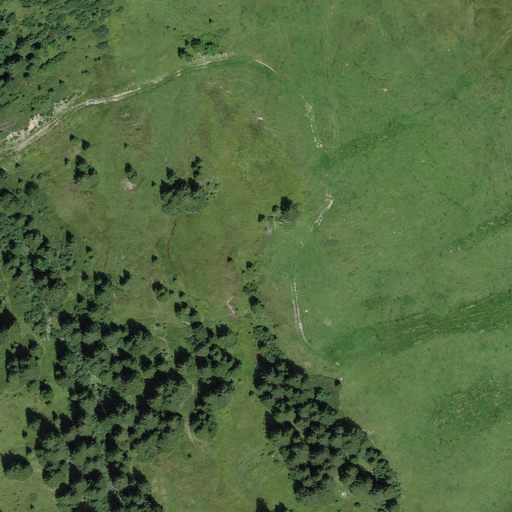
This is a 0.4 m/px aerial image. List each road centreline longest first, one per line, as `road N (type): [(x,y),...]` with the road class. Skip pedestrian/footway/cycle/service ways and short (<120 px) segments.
road 1 (track): [(511,311),(363,344),(312,346),(300,336),(290,272),(327,203),(325,166),(306,107),(260,62)]
road 2 (track): [(0,154),(85,103),(196,66),(260,62)]
